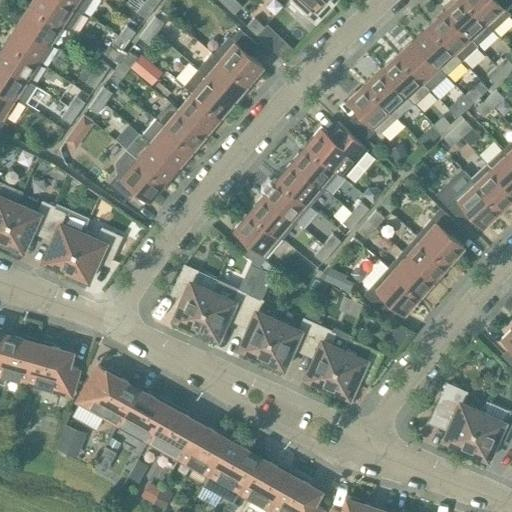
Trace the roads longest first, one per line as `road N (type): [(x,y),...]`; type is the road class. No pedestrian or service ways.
road 1 (residential): [(109,324),(201,195),(387,0)]
road 2 (residential): [(363,452),(109,324)]
road 3 (residential): [(363,452),(511,263)]
road 4 (residential): [(511,507),(363,452)]
